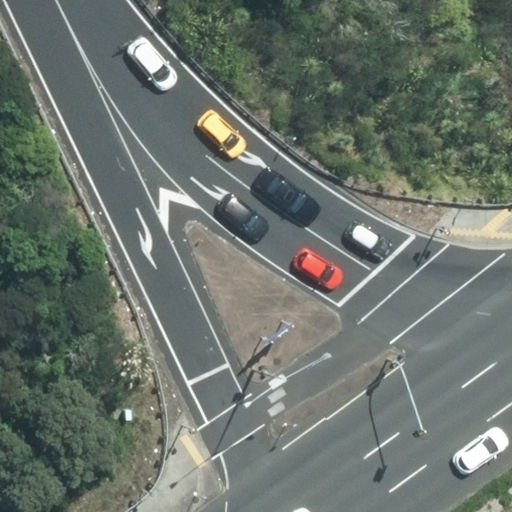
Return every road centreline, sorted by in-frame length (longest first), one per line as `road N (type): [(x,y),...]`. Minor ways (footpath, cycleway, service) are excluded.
road 1 (motorway): [(59,0),(215,161),(310,235),(420,294),(511,309)]
road 2 (motorway): [(43,0),(234,424),(260,511)]
road 3 (primary): [(346,511),(511,392)]
